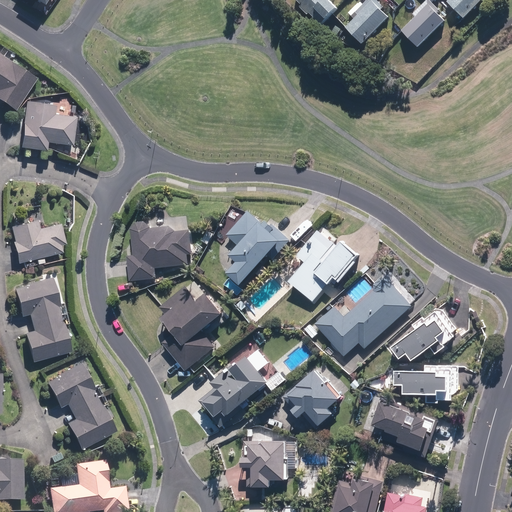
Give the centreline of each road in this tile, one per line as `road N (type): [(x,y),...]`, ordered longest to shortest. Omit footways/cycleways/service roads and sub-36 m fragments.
road 1 (residential): [(147,152),(197,172),(271,173),(342,191),(371,203),(438,256),(511,292)]
road 2 (residential): [(174,462),(153,397),(106,322),(95,257),(112,198)]
road 3 (residential): [(0,431),(36,427),(36,410),(2,352),(0,288)]
road 4 (residential): [(64,55),(147,152)]
